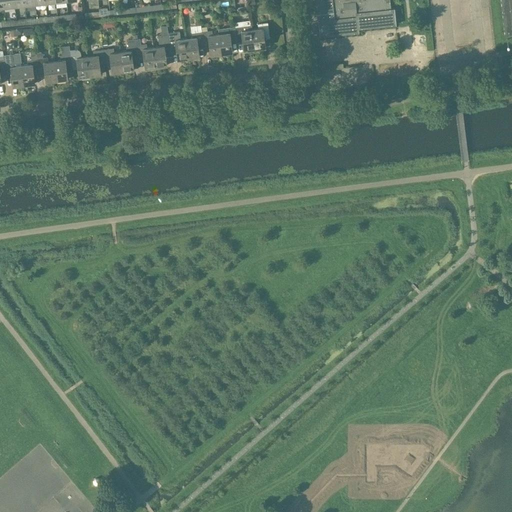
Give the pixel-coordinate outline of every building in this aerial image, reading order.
[(315,0),(320,37),(357,33),(356,29),(396,25),(394,8),(390,8),(388,0),(315,0)] [(511,0),(500,0),(504,36),(511,35),(511,0)] [(107,7),(99,8),(99,11),(100,16),(110,15),(109,10),(107,10),(107,7)] [(257,24),(258,29),(252,29),(255,49),(265,48),(263,36),(269,35),(267,23),(267,18),(257,19),(257,24)] [(251,25),(234,27),(236,40),(242,39),(244,51),(255,49),(251,25)] [(201,27),(196,28),(196,33),(192,33),(192,37),(186,38),(188,58),(199,57),(197,45),(203,44),(201,27)] [(206,31),(206,27),(201,27),(203,44),(209,43),(210,55),(221,54),(219,38),(218,34),(212,35),(211,30),(206,31)] [(224,28),(225,33),(218,34),(219,38),(221,54),(231,52),(230,41),(236,40),(234,27),(224,28)] [(179,31),(168,33),(168,34),(170,49),(176,48),(177,60),(188,58),(186,38),(180,39),(179,31)] [(158,35),(160,46),(153,47),(156,67),(166,65),(164,54),(171,53),(170,49),(168,34),(158,35)] [(141,44),(140,38),(135,39),(137,58),(143,57),(145,68),(156,67),(153,47),(146,48),(146,44),(141,44)] [(127,51),(120,52),(123,71),(133,70),(131,58),(137,58),(135,39),(127,40),(128,46),(126,47),(127,51)] [(60,56),(60,60),(54,61),(56,80),(67,79),(66,67),(72,66),(70,50),(69,45),(61,46),(62,55),(60,56)] [(114,53),(113,48),(103,50),(105,62),(111,61),(112,73),(123,71),(120,52),(114,53)] [(78,49),(70,50),(72,66),(78,66),(79,77),(89,76),(87,56),(81,57),(80,53),(78,53),(78,49)] [(94,55),(87,56),(89,76),(101,75),(99,62),(105,62),(103,50),(93,51),(94,55)] [(27,60),(28,64),(21,65),(24,85),(35,84),(33,72),(39,71),(36,53),(30,54),(31,60),(27,60)] [(42,53),(36,53),(39,71),(45,70),(47,82),(56,80),(54,61),(47,62),(47,57),(43,58),(42,53)] [(13,54),(3,55),(4,59),(4,63),(5,71),(6,76),(12,75),(14,86),(24,85),(21,65),(14,66),(14,62),(13,54)]
